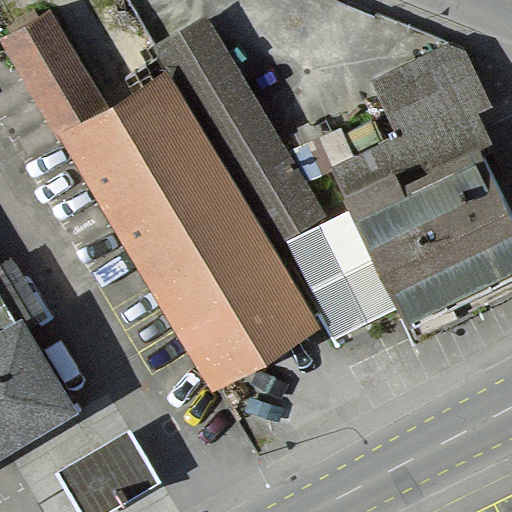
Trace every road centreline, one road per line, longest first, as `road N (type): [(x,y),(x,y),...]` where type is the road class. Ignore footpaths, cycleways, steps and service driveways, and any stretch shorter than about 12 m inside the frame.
road 1 (unknown): [(192,511),(0,159)]
road 2 (secondary): [(306,511),(511,403)]
